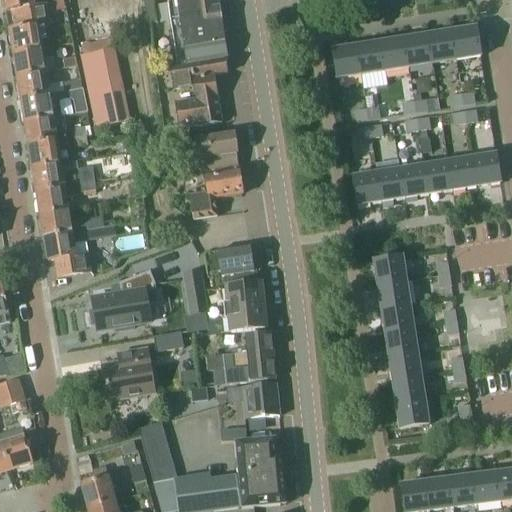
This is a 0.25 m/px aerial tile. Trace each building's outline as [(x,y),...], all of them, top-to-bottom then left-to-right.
[(30,0),(1,0),(5,14),(9,13),(33,8),(30,0)] [(220,19),(216,0),(192,0),(167,4),(170,22),(198,17),(198,23),(220,19)] [(49,30),(46,17),(64,14),(62,4),(33,9),(33,8),(9,13),(12,30),(8,31),(12,55),(40,51),(40,50),(37,32),(49,30)] [(220,19),(198,23),(198,17),(170,22),(174,47),(223,40),(220,19)] [(479,58),(474,31),(450,35),(454,62),(479,58)] [(454,62),(450,35),(426,38),(430,66),(454,62)] [(430,66),(426,38),(402,42),(407,70),(430,66)] [(115,52),(112,40),(79,48),(82,58),(81,58),(96,130),(132,122),(117,51),(115,52)] [(226,62),(223,40),(174,47),(177,70),(224,62),(226,62)] [(407,70),(402,42),(379,46),(383,73),(407,70)] [(383,73),(379,46),(355,50),(359,77),(383,73)] [(42,61),(53,59),(51,48),(40,50),(40,51),(12,55),(15,78),(44,74),(42,61)] [(359,77),(355,50),(330,53),(335,81),(359,77)] [(214,76),(226,74),(224,62),(177,70),(170,71),(173,92),(194,89),(193,79),(214,76)] [(48,97),(44,74),(15,78),(19,102),(48,97)] [(194,89),(196,103),(175,106),(179,131),(222,124),(214,76),(193,79),(194,89)] [(80,91),(78,82),(60,86),(62,94),(80,91)] [(62,94),(63,103),(81,100),(80,91),(62,94)] [(463,108),(475,107),(474,95),(461,97),(463,108)] [(58,103),(53,104),(52,96),(48,97),(19,102),(23,125),(61,118),(58,103)] [(463,108),(461,97),(449,99),(450,110),(463,108)] [(416,116),(428,114),(427,103),(414,104),(416,116)] [(416,116),(414,104),(402,106),(403,118),(416,116)] [(367,123),(380,121),(378,110),(366,112),(367,123)] [(367,123),(366,112),(353,113),(355,125),(367,123)] [(466,127),(478,126),(476,114),(464,116),(466,127)] [(466,127),(464,116),(451,118),(453,129),(466,127)] [(68,141),(68,140),(66,140),(63,121),(61,121),(61,118),(23,125),(27,148),(68,141)] [(417,134),(429,132),(428,121),(415,122),(417,134)] [(417,134),(415,122),(403,124),(405,136),(417,134)] [(85,138),(83,129),(71,131),(72,140),(85,138)] [(370,142),(382,140),(381,129),(368,131),(370,142)] [(370,142),(368,131),(356,132),(357,144),(370,142)] [(236,168),(234,156),(235,156),(233,137),(194,142),(198,173),(236,168)] [(72,140),(74,149),(86,147),(85,138),(72,140)] [(71,164),(68,141),(27,148),(31,171),(71,164)] [(499,186),(495,158),(470,162),(475,189),(499,186)] [(475,189),(470,162),(446,166),(451,193),(475,189)] [(93,184),(91,170),(73,172),(71,164),(31,171),(34,194),(93,184)] [(451,193),(446,166),(422,169),(427,197),(451,193)] [(427,197),(422,169),(399,173),(403,201),(427,197)] [(240,197),(237,171),(205,176),(208,192),(190,194),(194,222),(216,219),(214,201),(240,197)] [(403,201),(399,173),(375,177),(379,204),(403,201)] [(379,204),(375,177),(350,181),(354,208),(379,204)] [(77,195),(94,192),(93,184),(34,194),(38,217),(66,212),(64,199),(78,197),(77,195)] [(103,229),(102,221),(68,226),(66,212),(38,217),(42,240),(82,233),(94,231),(103,229)] [(82,233),(42,240),(46,264),(55,263),(58,282),(89,277),(84,243),(96,241),(94,231),(82,233)] [(249,257),(248,248),(204,254),(207,280),(211,280),(251,274),(255,268),(254,261),(249,257)] [(405,284),(401,260),(372,264),(376,289),(405,284)] [(449,277),(447,265),(435,267),(437,279),(449,277)] [(149,325),(145,303),(154,302),(152,288),(154,287),(148,273),(118,285),(118,287),(110,289),(112,298),(90,302),(92,313),(88,314),(90,328),(94,327),(95,334),(113,331),(114,334),(132,332),(131,328),(149,325)] [(198,274),(182,277),(189,318),(205,315),(198,274)] [(263,309),(260,286),(257,287),(256,279),(251,275),(251,274),(211,280),(212,292),(224,291),(227,313),(263,309)] [(451,289),(449,277),(437,279),(439,291),(451,289)] [(409,308),(405,284),(376,289),(380,312),(409,308)] [(0,288),(0,326),(9,324),(7,315),(0,288)] [(412,332),(409,308),(380,312),(384,336),(412,332)] [(266,330),(263,309),(227,313),(230,335),(266,330)] [(456,324),(454,313),(443,314),(444,326),(456,324)] [(444,326),(446,338),(458,336),(456,324),(444,326)] [(416,355),(412,332),(384,336),(387,360),(416,355)] [(179,335),(152,340),(154,355),(182,351),(179,335)] [(249,384),(275,382),(270,336),(245,339),(247,356),(214,360),(214,356),(205,356),(207,374),(213,373),(214,387),(249,384)] [(152,396),(145,354),(117,359),(119,367),(101,370),(107,404),(152,396)] [(420,379),(416,355),(387,360),(391,383),(420,379)] [(463,372),(461,360),(450,362),(452,374),(463,372)] [(452,374),(454,386),(465,384),(463,372),(452,374)] [(423,403),(420,379),(391,383),(395,407),(423,403)] [(0,411),(24,404),(18,383),(0,388),(0,411)] [(278,418),(275,385),(242,389),(244,405),(249,404),(251,421),(278,418)] [(205,391),(190,392),(191,405),(206,403),(205,391)] [(427,427),(423,403),(395,407),(398,431),(427,427)] [(469,408),(457,409),(459,422),(471,420),(469,408)] [(177,484),(160,426),(137,433),(143,450),(153,487),(173,484),(177,484)] [(246,443),(245,431),(220,433),(222,444),(246,443)] [(23,440),(20,432),(0,438),(0,443),(9,474),(32,467),(23,440)] [(276,458),(274,442),(235,446),(242,511),(285,507),(281,458),(276,458)] [(0,476),(9,474),(0,443),(0,476)] [(119,461),(121,467),(140,462),(135,445),(116,451),(116,449),(110,451),(113,463),(119,461)] [(140,467),(128,470),(132,485),(144,481),(140,467)] [(114,504),(105,471),(93,474),(95,484),(81,488),(87,511),(114,504)] [(511,502),(511,473),(496,475),(500,504),(511,502)] [(500,504),(496,475),(473,479),(476,507),(500,504)] [(232,511),(240,511),(235,480),(210,484),(209,479),(177,484),(173,484),(179,511),(202,511),(217,510),(218,511),(232,511)] [(476,507),(473,479),(449,482),(453,510),(476,507)] [(439,511),(453,510),(449,482),(425,485),(428,511),(439,511)] [(179,511),(173,484),(153,487),(160,511),(179,511)] [(428,511),(425,485),(401,488),(403,511),(428,511)]
